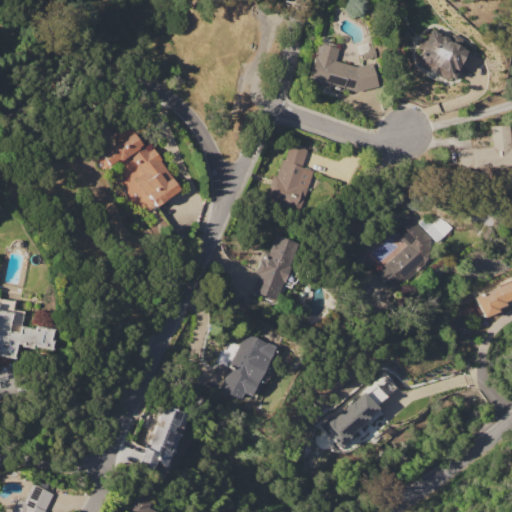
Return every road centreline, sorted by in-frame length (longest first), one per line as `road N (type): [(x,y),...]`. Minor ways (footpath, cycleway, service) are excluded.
road 1 (residential): [(0,460),(27,455),(71,463),(114,450),(272,105),(305,0)]
road 2 (residential): [(44,0),(79,47),(145,80),(187,113),(231,186)]
road 3 (tertiary): [(511,419),(385,511)]
road 4 (residential): [(272,105),(372,146),(406,138)]
